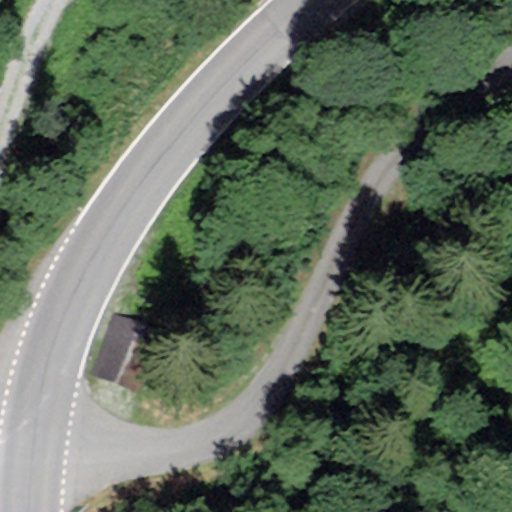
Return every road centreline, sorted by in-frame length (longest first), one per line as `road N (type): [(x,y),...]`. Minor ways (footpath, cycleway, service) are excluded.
road 1 (track): [(0,447),(202,455),(289,371),(346,247),(388,179),(511,65)]
road 2 (secondary): [(311,0),(171,141),(75,290),(49,362),(25,511)]
road 3 (track): [(52,0),(38,22),(0,172)]
